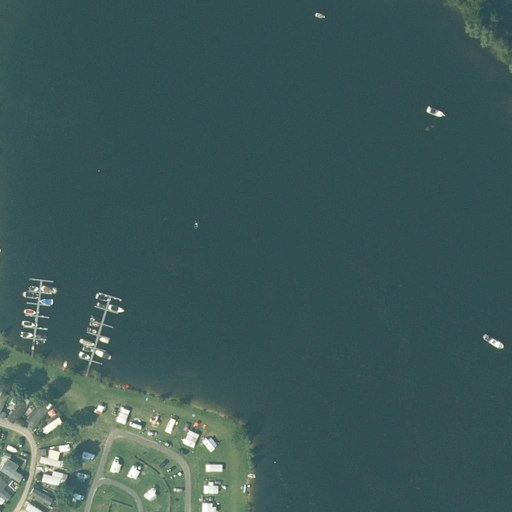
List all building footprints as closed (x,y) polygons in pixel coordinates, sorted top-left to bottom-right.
[(0,412),(8,393),(0,389),(0,412)] [(35,426),(52,402),(43,396),(27,420),(35,426)] [(9,418),(16,422),(26,402),(19,398),(9,418)] [(61,415),(43,425),(47,432),(64,421),(61,415)] [(7,439),(14,442),(18,433),(12,430),(7,439)] [(40,431),(35,434),(38,439),(43,436),(40,431)] [(199,447),(211,450),(214,439),(202,436),(199,447)] [(70,443),(49,446),(50,454),(40,456),(41,465),(61,462),(59,451),(70,449),(70,443)] [(7,445),(4,453),(28,462),(30,454),(7,445)] [(113,458),(109,468),(119,471),(123,462),(113,458)] [(77,467),(73,480),(82,483),(86,470),(77,467)] [(3,476),(19,482),(22,476),(6,469),(3,476)] [(54,469),(53,474),(44,472),(42,479),(60,485),(64,472),(54,469)] [(133,471),(130,477),(137,481),(140,474),(133,471)] [(215,498),(215,491),(209,490),(210,477),(203,477),(202,498),(215,498)] [(31,511),(45,511),(30,501),(25,508),(31,511)]
